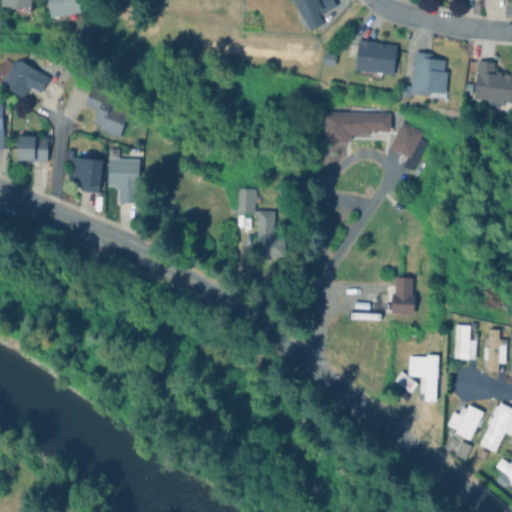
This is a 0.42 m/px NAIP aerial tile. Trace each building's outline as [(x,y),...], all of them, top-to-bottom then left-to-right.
[(26,0),(26,9),(12,8),(12,3),(6,2),(6,1),(0,0),(26,0)] [(75,0),(77,12),(48,16),(47,11),(45,11),(43,0),(75,0)] [(333,0),(334,2),(316,11),(320,20),(307,26),(301,14),(300,14),(292,0),(333,0)] [(398,59),(396,70),(391,69),(390,71),(380,69),(379,77),(369,76),(368,72),(355,70),(356,66),(352,66),(356,36),(394,41),(391,58),(398,59)] [(408,89),(408,82),(412,48),(430,50),(430,55),(442,56),(441,68),(445,68),(443,90),(441,89),(441,91),(439,92),(408,89)] [(333,51),(332,60),(321,59),(322,49),(333,51)] [(0,62),(4,56),(9,59),(10,58),(17,56),(47,74),(38,89),(29,83),(27,87),(25,85),(19,94),(0,82),(0,62)] [(498,72),(501,72),(501,70),(511,71),(510,73),(511,73),(509,99),(503,99),(503,100),(501,101),(498,101),(496,98),(495,104),(485,103),(486,97),(471,95),(475,57),(492,59),(491,67),(498,68),(498,72)] [(471,81),(469,91),(461,90),(463,79),(471,81)] [(408,82),(408,89),(407,93),(399,91),(400,81),(408,82)] [(126,107),(116,134),(95,126),(97,123),(89,120),(94,106),(81,101),(88,84),(111,93),(108,100),(126,107)] [(388,107),(387,128),(368,127),(368,130),(356,130),(356,131),(348,131),(347,137),(345,136),(345,140),(325,139),(321,139),(322,108),(326,108),(348,109),(348,106),(388,107)] [(424,138),(410,167),(400,162),(404,153),(386,144),(399,118),(420,128),(417,135),(424,138)] [(49,135),(49,140),(45,140),(44,158),(12,156),(13,131),(31,132),(45,133),(45,135),(49,135)] [(100,156),(96,188),(78,187),(79,177),(69,176),(72,153),(100,156)] [(136,155),(135,199),(116,199),(116,185),(113,185),(113,182),(105,181),(106,155),(136,155)] [(258,191),(257,199),(252,199),(252,207),(272,207),(271,234),(282,234),(282,253),(253,253),(254,213),(251,213),(251,210),(233,209),(234,184),(253,185),(253,191),(258,191)] [(403,203),(397,209),(389,202),(394,196),(403,203)] [(409,274),(408,290),(412,290),(410,310),(387,309),(389,289),(391,289),(392,273),(409,274)] [(382,324),(380,334),(370,333),(371,322),(382,324)] [(473,337),(473,356),(452,355),(453,322),(467,322),(467,337),(473,337)] [(503,342),(503,359),(496,359),(495,368),(485,368),(485,356),(481,355),(481,344),(485,344),(485,325),(493,326),(496,326),(496,341),(503,342)] [(434,352),(432,397),(417,396),(418,371),(407,371),(407,353),(424,354),(424,352),(434,352)] [(415,380),(408,389),(406,388),(404,390),(406,392),(401,400),(392,394),(400,383),(393,377),(399,369),(415,380)] [(511,429),(510,433),(502,429),(492,448),(476,440),(497,399),(511,407),(511,429)] [(465,402),(480,409),(476,418),(478,420),(476,424),(474,423),(467,436),(451,428),(449,431),(447,430),(445,430),(447,427),(448,424),(447,423),(444,422),(447,415),(450,408),(456,411),(459,403),(464,406),(465,402)] [(468,442),(462,456),(455,453),(452,451),(458,438),(468,442)] [(499,454),(507,460),(511,454),(511,483),(506,479),(502,484),(494,477),(495,473),(499,470),(505,475),(506,473),(493,463),(499,454)]
